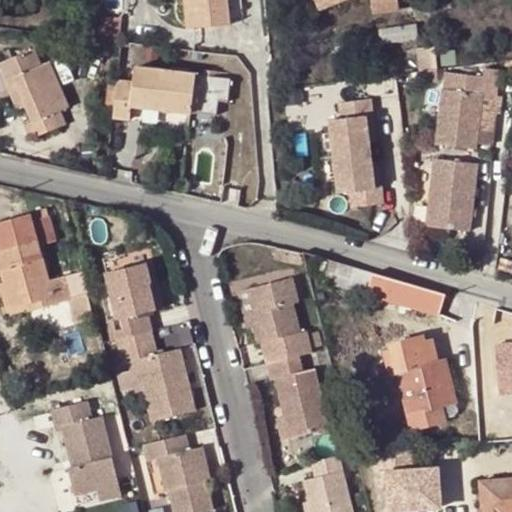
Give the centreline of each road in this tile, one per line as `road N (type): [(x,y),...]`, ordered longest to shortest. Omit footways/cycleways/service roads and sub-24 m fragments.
road 1 (residential): [(511,300),(186,209)]
road 2 (residential): [(186,209),(261,511)]
road 3 (residential): [(186,209),(0,166)]
